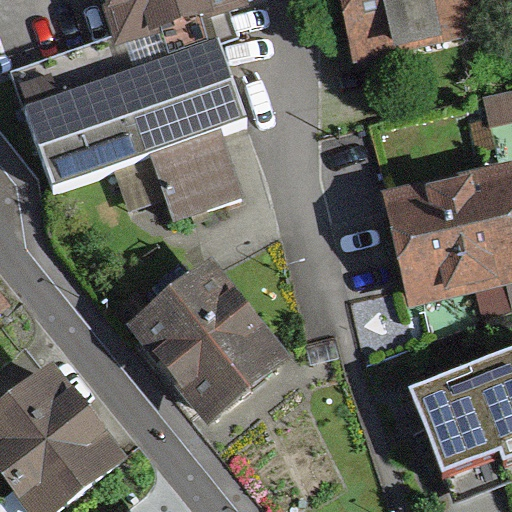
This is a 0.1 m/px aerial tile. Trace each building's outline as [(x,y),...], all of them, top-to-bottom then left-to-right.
[(118,0),(136,54),(22,93),(59,201),(160,167),(180,228),(257,202),(232,132),(253,125),(218,23),(256,10),(252,0),(118,0)] [(495,0),(354,0),(371,74),(506,44),(495,0)] [(511,165),(401,192),(429,306),(511,285),(511,165)] [(307,364),(228,270),(149,335),(228,430),(307,364)] [(511,472),(511,373),(476,387),(508,474),(511,472)] [(63,511),(119,468),(51,380),(0,419),(0,489),(17,511),(63,511)] [(508,474),(476,387),(414,409),(445,496),(508,474)]
